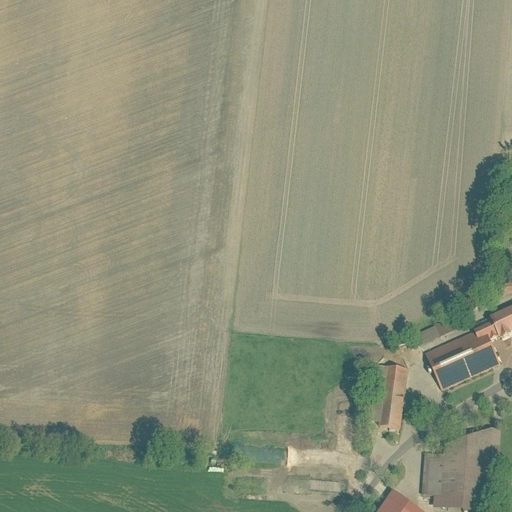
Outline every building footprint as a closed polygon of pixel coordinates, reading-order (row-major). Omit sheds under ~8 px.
[(502,295),(511,294),(511,284),(502,285),(502,295)] [(483,308),(476,296),(466,301),(473,313),(483,308)] [(498,323),(434,352),(450,387),(505,362),(497,343),(511,336),(511,308),(495,317),(498,323)] [(444,325),(417,337),(422,348),(429,344),(426,338),(434,335),(435,339),(448,334),(444,325)] [(398,366),(389,426),(411,429),(420,369),(398,366)] [(490,437),(442,435),(441,464),(424,463),(422,502),(485,506),(490,437)] [(424,511),(395,492),(381,511),(424,511)]
